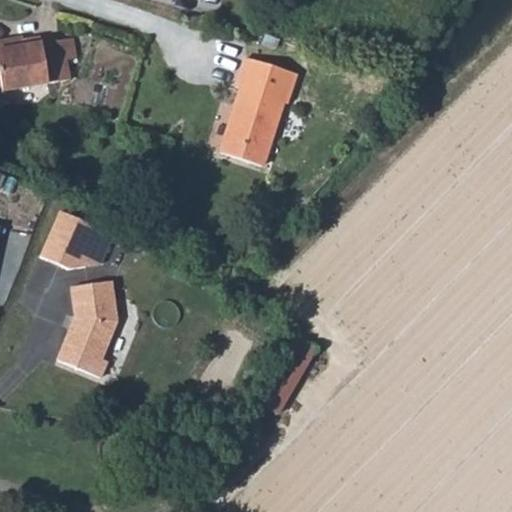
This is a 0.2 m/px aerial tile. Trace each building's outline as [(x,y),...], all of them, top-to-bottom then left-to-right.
[(240,0),(207,0),(238,9),(240,0)] [(1,54),(0,54),(0,115),(9,114),(8,105),(80,90),(78,75),(82,75),(78,53),(74,54),(46,58),(45,49),(1,58),(1,54)] [(297,87),(246,71),(236,103),(241,106),(221,166),(263,179),(281,119),(286,120),(297,87)] [(43,269),(72,281),(105,276),(118,246),(62,223),(43,269)] [(112,293),(74,299),(78,328),(61,372),(103,390),(110,373),(105,371),(118,336),(112,293)] [(290,415),(316,345),(292,336),(266,406),(290,415)]
